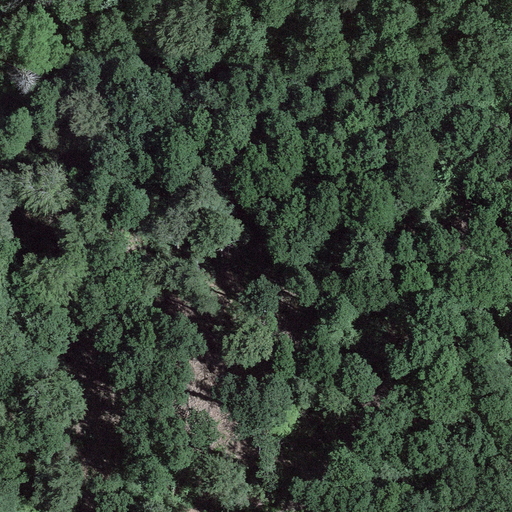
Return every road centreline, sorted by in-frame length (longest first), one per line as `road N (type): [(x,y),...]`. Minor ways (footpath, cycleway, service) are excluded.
road 1 (track): [(287,511),(425,331),(511,112)]
road 2 (track): [(425,331),(467,457),(468,511)]
road 3 (track): [(104,0),(81,46),(0,88)]
